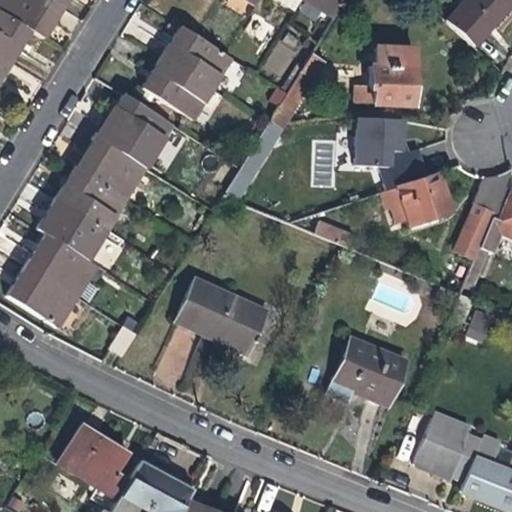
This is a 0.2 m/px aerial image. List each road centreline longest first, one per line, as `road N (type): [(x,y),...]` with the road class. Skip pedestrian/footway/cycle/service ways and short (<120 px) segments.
road 1 (residential): [(402,511),(198,428),(0,326)]
road 2 (residential): [(118,0),(0,197)]
